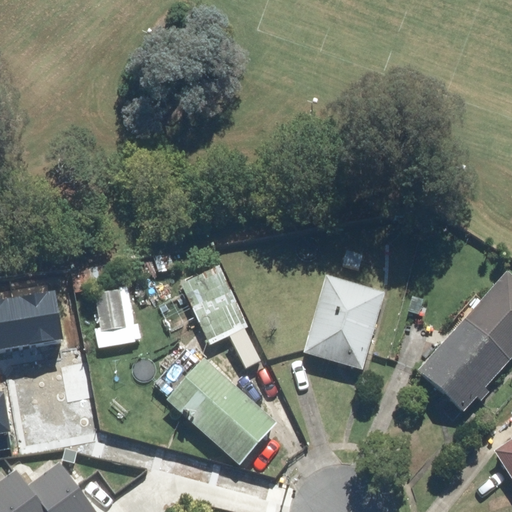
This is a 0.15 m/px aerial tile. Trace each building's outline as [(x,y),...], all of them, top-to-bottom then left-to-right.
[(105,287),(101,269),(69,276),(73,295),(105,287)] [(218,269),(179,287),(207,347),(246,329),(218,269)] [(383,294),(324,278),(303,358),(362,374),(383,294)] [(511,280),(510,279),(415,375),(457,416),(472,401),(478,407),(490,395),(485,390),(511,363),(511,280)] [(0,301),(0,347),(63,336),(55,291),(0,301)] [(131,291),(90,297),(97,350),(139,344),(131,291)] [(207,363),(168,404),(237,469),(276,428),(207,363)] [(0,448),(10,447),(1,394),(0,394),(0,448)] [(511,442),(493,454),(511,484),(511,442)] [(92,511),(57,463),(26,486),(44,511),(92,511)] [(13,469),(0,478),(0,511),(44,511),(26,486),(13,469)]
